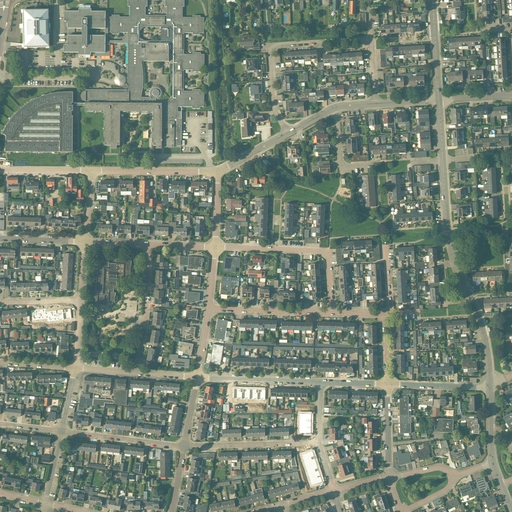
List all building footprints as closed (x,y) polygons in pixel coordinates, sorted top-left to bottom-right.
[(112,17),(108,17),(108,19),(106,19),(106,11),(91,11),(92,9),(79,9),(79,11),(65,11),(65,22),(67,22),(67,24),(68,24),(68,29),(83,29),(83,36),(68,35),(68,45),(64,45),(64,53),(67,53),(72,53),(78,53),(79,53),(79,55),(109,55),(109,45),(110,45),(110,43),(128,43),(128,77),(128,83),(129,83),(129,84),(127,84),(127,89),(129,89),(129,90),(91,90),(91,92),(86,92),(84,92),(83,93),(81,94),(81,96),(81,98),(82,100),(84,101),(85,101),(85,112),(102,112),(102,111),(105,111),(105,146),(111,146),(111,148),(117,148),(117,146),(120,146),(120,111),(123,111),(123,112),(151,112),(151,111),(154,111),(153,146),(156,146),(156,149),(162,149),(162,146),(164,146),(164,147),(174,147),(174,146),(181,146),(181,141),(181,138),(181,122),(181,112),(178,112),(178,107),(192,107),(192,109),(200,109),(200,107),(204,107),(204,91),(201,91),(201,90),(192,89),(192,91),(184,91),(184,70),(193,70),(193,72),(201,72),(201,70),(204,70),(205,54),(201,54),(201,53),(193,53),(193,54),(184,54),(184,33),(193,33),(193,35),(200,35),(200,33),(204,33),(204,18),(200,17),(201,16),(193,16),(193,17),(182,17),(183,7),(184,7),(184,0),(165,0),(165,7),(167,7),(167,15),(146,15),(146,7),(147,7),(147,0),(128,0),(128,7),(130,7),(130,17),(119,17),(119,15),(112,15),(112,17)] [(460,8),(460,4),(453,5),(453,8),(455,8),(456,20),(465,19),(464,8),(460,8)] [(49,44),(49,33),(48,13),(48,9),(45,9),(26,9),(26,10),(26,13),(22,13),(23,48),(45,47),(49,47),(49,44)] [(249,35),(240,36),(241,46),(253,46),(253,50),(259,50),(259,39),(254,40),(254,38),(249,39),(249,35)] [(475,55),(475,56),(475,59),(481,59),(485,59),(485,50),(480,50),(480,55),(475,55)] [(323,62),(320,63),(321,69),(324,69),(324,64),(330,63),(329,55),(323,55),(323,62)] [(247,68),(246,68),(246,69),(247,70),(247,71),(250,71),(251,72),(254,72),(254,71),(257,71),(257,69),(262,69),(262,65),(257,66),(257,59),(246,59),(247,68)] [(469,80),(476,80),(475,71),(471,71),(471,67),(465,68),(465,74),(468,74),(469,80)] [(479,71),(475,71),(476,80),(483,79),(483,73),(486,73),(485,67),(479,67),(479,71)] [(459,72),(455,72),(455,81),(463,81),(462,75),(465,74),(465,68),(459,68),(459,72)] [(448,82),(455,81),(455,72),(451,72),(451,69),(447,69),(448,82)] [(281,84),(290,83),(290,79),(293,79),(293,72),(287,73),(287,76),(281,77),(281,84)] [(416,73),(416,77),(417,86),(424,85),(424,79),(427,79),(426,72),(416,73)] [(410,86),(417,86),(416,77),(412,77),(412,73),(406,74),(406,80),(409,80),(410,86)] [(403,80),(406,80),(406,74),(400,74),(400,78),(396,78),(396,87),(404,87),(403,80)] [(390,87),(396,87),(396,78),(392,78),(392,75),(386,75),(386,82),(389,81),(390,87)] [(361,84),(356,85),(357,94),(364,93),(364,87),(367,87),(367,80),(360,81),(361,84)] [(350,94),(357,94),(356,85),(353,85),(352,81),(346,82),(347,88),(349,88),(350,94)] [(262,85),(256,86),(256,82),(250,83),(251,95),(261,94),(261,89),(262,89),(262,85)] [(340,86),(336,86),(337,95),(344,95),(343,88),(347,88),(346,82),(340,82),(340,86)] [(293,83),(290,83),(281,84),(282,91),(288,90),(288,94),(294,93),(294,87),(293,87),(293,83)] [(330,96),(337,95),(336,86),(332,86),(332,83),(326,83),(326,88),(326,90),(329,90),(330,96)] [(320,92),(316,92),(317,101),(324,101),(323,95),(327,94),(326,90),(326,88),(320,88),(320,92)] [(309,102),(317,101),(316,92),(312,92),(312,89),(305,89),(306,96),(309,96),(309,102)] [(5,141),(5,144),(5,152),(72,152),(72,116),(71,116),(71,111),(72,111),(72,105),(71,105),(71,103),(72,103),(72,92),(65,92),(57,93),(49,95),(41,97),(34,101),(27,105),(20,109),(15,115),(9,121),(5,127),(1,134),(5,137),(5,141)] [(300,103),(296,103),(297,112),(304,112),(303,106),(307,105),(306,99),(300,99),(300,103)] [(290,113),(297,112),(296,103),(292,104),(292,100),(286,100),(286,107),(289,107),(290,113)] [(507,107),(500,107),(501,116),(507,115),(507,120),(507,122),(506,122),(506,126),(511,126),(511,119),(511,110),(507,110),(507,107)] [(418,111),(418,119),(429,118),(428,111),(418,111)] [(409,127),(409,119),(409,117),(406,117),(405,112),(402,112),(402,114),(397,114),(398,123),(406,122),(406,127),(409,127)] [(256,113),(248,113),(249,120),(244,120),(244,127),(242,127),(242,136),(253,136),(252,122),(264,122),(264,115),(256,116),(256,113)] [(380,122),(377,123),(376,114),(369,115),(370,126),(375,125),(375,129),(381,128),(380,122)] [(394,121),(391,121),(390,114),(383,115),(384,124),(387,124),(388,128),(395,128),(394,121)] [(346,120),(346,127),(355,126),(355,120),(358,120),(358,116),(350,117),(350,120),(346,120)] [(461,116),(452,117),(452,124),(456,124),(456,127),(463,127),(463,124),(463,120),(464,120),(464,116),(461,116)] [(416,126),(416,130),(425,130),(424,126),(429,126),(429,118),(418,119),(419,126),(416,126)] [(355,132),(355,126),(346,127),(347,134),(351,134),(351,136),(359,136),(359,132),(355,132)] [(452,132),(453,138),(461,138),(460,131),(463,131),(463,127),(456,127),(456,131),(452,132)] [(318,130),(311,134),(314,139),(317,139),(317,143),(328,142),(327,135),(320,135),(320,133),(318,130)] [(420,133),(420,141),(430,140),(430,133),(425,133),(425,130),(416,130),(416,134),(420,133)] [(347,140),(347,146),(356,146),(356,140),(359,140),(359,136),(351,136),(351,140),(347,140)] [(458,149),(461,149),(464,149),(465,149),(464,142),(461,142),(461,138),(453,138),(453,146),(458,145),(458,149)] [(418,152),(420,152),(423,152),(426,151),(426,148),(431,148),(430,140),(420,141),(420,148),(417,148),(418,152)] [(373,155),(380,154),(379,146),(373,146),(373,143),(369,143),(370,151),(373,151),(373,155)] [(325,149),(324,148),(324,145),(315,146),(316,149),(317,149),(318,156),(320,156),(320,157),(321,157),(321,158),(322,158),(323,158),(324,158),(325,157),(326,157),(326,156),(329,156),(329,152),(327,152),(328,149),(327,149),(326,149),(325,149)] [(299,146),(288,147),(288,158),(299,157),(299,146)] [(357,152),(356,146),(347,146),(348,153),(352,153),(352,156),(353,156),(356,156),(359,156),(360,156),(360,152),(357,152)] [(330,173),(329,165),(326,166),(325,161),(319,162),(319,166),(320,174),(322,174),(330,173)] [(465,169),(462,169),(459,169),(460,173),(455,173),(456,180),(465,180),(465,176),(468,176),(468,169),(465,169)] [(421,176),(421,186),(427,186),(427,183),(433,183),(433,176),(421,176)] [(20,182),(16,182),(16,178),(7,178),(7,184),(8,184),(8,188),(13,188),(13,187),(19,187),(20,182)] [(76,192),(78,192),(78,197),(76,197),(76,201),(82,201),(82,197),(82,191),(80,191),(80,190),(76,190),(76,187),(76,184),(75,184),(75,178),(66,178),(66,187),(66,190),(65,190),(65,192),(76,192)] [(45,179),(45,185),(52,185),(52,190),(55,190),(55,184),(53,184),(53,179),(45,179)] [(237,183),(235,183),(227,183),(227,194),(235,194),(235,186),(237,186),(237,188),(242,188),(242,179),(238,179),(237,183)] [(32,189),(32,192),(37,192),(37,193),(41,193),(41,185),(34,185),(34,181),(24,181),(24,189),(26,189),(32,189)] [(108,188),(108,181),(101,181),(101,185),(98,185),(98,191),(102,191),(102,188),(108,188)] [(114,181),(108,181),(108,188),(111,188),(111,192),(114,192),(114,195),(118,195),(117,185),(114,185),(114,181)] [(121,192),(127,192),(127,181),(120,181),(120,185),(117,185),(118,195),(121,195),(121,192)] [(133,181),(127,181),(127,192),(133,192),(132,193),(132,196),(136,196),(136,185),(133,185),(133,181)] [(150,207),(150,200),(150,181),(140,181),(140,203),(136,203),(136,206),(150,207)] [(166,193),(167,181),(160,181),(160,186),(156,186),(156,190),(164,190),(164,193),(166,193)] [(179,190),(179,182),(172,182),(172,190),(169,190),(169,199),(175,199),(175,193),(178,193),(179,190)] [(428,189),(427,186),(421,186),(421,191),(425,190),(425,196),(434,196),(433,189),(428,189)] [(465,198),(465,193),(470,193),(470,187),(463,187),(464,190),(457,191),(457,198),(465,198)] [(235,200),(227,200),(227,205),(228,205),(227,211),(234,211),(234,207),(237,208),(241,208),(241,201),(235,201),(235,200)] [(458,217),(472,216),(471,204),(464,205),(464,209),(458,209),(458,217)] [(52,215),(45,215),(45,221),(48,221),(48,226),(48,227),(54,228),(55,219),(51,219),(52,215)] [(68,220),(68,228),(75,228),(75,224),(80,225),(80,216),(74,216),(74,220),(68,220)] [(131,226),(125,226),(125,234),(131,234),(131,230),(134,230),(135,217),(132,216),(131,226)] [(195,221),(196,221),(196,236),(205,236),(206,232),(203,232),(204,221),(202,221),(202,217),(195,216),(195,221)] [(138,217),(135,217),(134,230),(137,230),(137,234),(144,234),(144,224),(138,224),(138,217)] [(107,223),(106,225),(106,233),(112,233),(113,229),(116,229),(116,220),(113,220),(113,225),(110,225),(110,223),(110,222),(109,222),(108,222),(107,222),(107,223)] [(118,233),(125,234),(125,226),(119,226),(119,220),(116,220),(116,229),(118,229),(118,233)] [(150,231),(153,231),(153,221),(149,221),(149,224),(144,224),(144,234),(150,235),(150,231)] [(158,221),(153,221),(153,231),(156,231),(156,235),(162,235),(163,224),(158,224),(158,221)] [(100,233),(106,233),(106,225),(103,225),(103,222),(97,222),(97,229),(100,229),(100,233)] [(169,231),(171,232),(172,222),(169,222),(168,224),(163,224),(162,235),(168,235),(169,231)] [(176,223),(172,222),(171,232),(174,232),(174,236),(180,236),(181,226),(176,226),(176,223)] [(183,227),(181,226),(180,236),(187,236),(187,232),(190,232),(190,223),(184,222),(183,227)] [(237,222),(230,222),(230,225),(226,225),(226,236),(228,236),(228,238),(229,238),(231,238),(232,238),(232,236),(237,236),(237,230),(235,230),(235,226),(241,226),(241,222),(237,222)] [(429,249),(429,256),(437,255),(436,249),(432,249),(432,246),(424,246),(425,250),(429,249)] [(14,250),(7,250),(7,258),(7,261),(10,261),(11,259),(14,259),(14,261),(13,268),(17,268),(17,262),(17,257),(14,257),(14,250)] [(131,266),(132,261),(125,260),(125,257),(119,257),(119,256),(116,255),(116,264),(109,263),(109,260),(106,260),(106,262),(100,261),(100,268),(98,268),(97,274),(95,273),(94,290),(96,290),(95,305),(96,305),(106,305),(106,302),(109,302),(109,301),(117,302),(118,296),(116,296),(116,293),(109,292),(109,287),(117,287),(117,277),(131,278),(131,277),(131,272),(133,272),(133,266),(131,266)] [(166,256),(164,256),(157,256),(156,262),(160,263),(160,266),(166,266),(166,256)] [(202,266),(202,263),(204,263),(204,259),(202,259),(202,258),(193,258),(193,257),(189,257),(185,257),(180,256),(180,262),(180,265),(184,265),(188,266),(188,269),(197,269),(197,266),(202,266)] [(252,260),(253,261),(253,265),(264,266),(265,257),(253,256),(253,257),(252,258),(252,260)] [(236,268),(240,268),(241,258),(237,258),(237,257),(233,257),(233,258),(224,257),(223,264),(224,264),(223,272),(231,272),(232,267),(234,267),(234,263),(236,263),(236,268)] [(294,260),(286,259),(285,262),(282,262),(282,269),(278,269),(278,273),(281,273),(287,274),(287,268),(293,269),(294,260)] [(156,271),(156,278),(167,278),(167,272),(168,268),(160,268),(160,271),(156,271)] [(182,279),(188,280),(188,284),(200,285),(201,278),(195,277),(195,276),(191,276),(192,272),(183,272),(180,271),(180,276),(183,276),(182,279)] [(167,278),(156,278),(155,284),(160,284),(159,288),(167,288),(167,285),(167,278)] [(235,283),(221,281),(220,294),(231,296),(232,288),(234,289),(235,283)] [(431,292),(431,296),(439,295),(439,288),(434,288),(434,285),(426,286),(425,286),(426,292),(431,292)] [(199,294),(189,293),(189,288),(180,287),(180,291),(185,291),(185,300),(196,301),(196,298),(199,299),(199,294)] [(155,291),(155,298),(163,298),(165,298),(165,294),(169,294),(169,292),(168,292),(168,289),(162,289),(162,291),(155,291)] [(428,306),(435,305),(435,302),(440,302),(439,295),(431,296),(428,296),(428,300),(428,306)] [(163,298),(155,298),(154,304),(161,304),(161,307),(168,307),(168,303),(163,303),(163,298)] [(48,319),(47,312),(47,309),(31,310),(33,321),(48,319)] [(70,309),(62,310),(64,320),(71,319),(70,309)] [(48,322),(64,320),(62,310),(47,312),(48,319),(48,322)] [(154,319),(161,319),(164,320),(165,315),(166,315),(166,311),(159,310),(159,313),(154,312),(154,319)] [(189,318),(197,319),(198,310),(195,310),(195,311),(187,310),(186,319),(189,319),(189,318)] [(6,319),(9,319),(8,312),(2,312),(2,316),(0,315),(0,320),(0,322),(0,323),(6,323),(6,319)] [(160,325),(161,319),(154,319),(153,325),(158,325),(157,328),(162,329),(164,329),(165,326),(160,325)] [(216,329),(227,331),(228,321),(218,319),(216,329)] [(460,329),(463,329),(466,329),(466,331),(470,331),(469,325),(466,325),(466,320),(459,321),(460,329)] [(181,334),(186,335),(186,339),(190,339),(191,337),(195,337),(196,328),(193,327),(192,328),(187,327),(187,323),(176,321),(175,325),(179,325),(179,326),(182,327),(181,334)] [(152,330),(152,337),(159,338),(160,331),(162,332),(162,329),(157,328),(157,331),(152,330)] [(226,341),(226,343),(232,344),(234,338),(226,337),(227,331),(216,329),(214,339),(226,341)] [(16,343),(17,343),(16,339),(19,339),(18,332),(14,332),(14,339),(14,343),(10,343),(10,350),(16,350),(16,343)] [(59,335),(61,336),(60,346),(63,346),(64,343),(68,343),(68,336),(62,335),(62,332),(57,332),(57,336),(59,337),(59,335)] [(34,352),(40,352),(40,345),(40,342),(42,342),(42,334),(37,334),(37,342),(37,345),(34,345),(34,352)] [(158,344),(159,338),(152,337),(151,343),(155,343),(155,346),(160,347),(162,347),(162,344),(158,344)] [(57,341),(45,341),(46,352),(52,352),(52,347),(56,347),(57,341)] [(191,355),(193,344),(181,342),(179,351),(184,352),(183,353),(191,355)] [(475,346),(472,346),(472,342),(464,343),(464,347),(466,347),(466,354),(475,353),(475,346)] [(60,346),(56,345),(56,352),(58,352),(58,353),(67,354),(67,353),(68,353),(68,349),(67,349),(68,343),(64,343),(63,346),(60,346)] [(213,344),(212,353),(222,355),(223,349),(227,350),(231,351),(232,344),(226,343),(225,346),(224,346),(224,345),(213,344)] [(150,348),(148,354),(156,356),(157,350),(162,350),(163,348),(162,347),(160,347),(155,346),(154,349),(150,348)] [(221,365),(222,355),(212,353),(210,363),(221,365)] [(154,362),(156,356),(148,354),(147,360),(152,361),(151,366),(156,367),(157,362),(154,362)] [(189,360),(178,359),(178,355),(170,354),(169,359),(175,360),(175,367),(181,368),(181,367),(189,367),(189,360)] [(472,361),(463,362),(463,369),(468,369),(468,372),(477,371),(476,364),(476,361),(472,361)] [(350,365),(347,365),(347,373),(353,373),(353,370),(356,370),(356,362),(350,362),(350,365)] [(94,393),(94,391),(96,378),(85,377),(84,384),(85,384),(84,391),(89,392),(91,392),(94,393)] [(94,391),(94,393),(103,394),(104,378),(96,378),(94,391)] [(104,378),(103,394),(110,395),(112,379),(104,378)] [(127,391),(128,389),(128,381),(116,379),(114,400),(113,404),(126,405),(127,396),(128,391),(127,391)] [(511,387),(502,393),(507,403),(511,401),(509,399),(511,397),(511,387)] [(234,399),(249,400),(249,389),(234,389),(234,399)] [(249,389),(249,400),(265,400),(265,390),(249,389)] [(93,406),(94,399),(90,398),(90,397),(91,392),(89,392),(84,391),(83,391),(83,396),(81,396),(80,404),(85,404),(85,405),(88,405),(93,406)] [(208,400),(208,402),(214,404),(215,400),(213,400),(215,394),(213,394),(205,392),(204,399),(208,400)] [(433,409),(436,409),(436,399),(433,399),(433,396),(427,396),(427,397),(421,397),(421,406),(432,406),(432,409),(433,409)] [(399,399),(399,408),(411,407),(408,407),(408,397),(405,397),(405,399),(399,399)] [(440,399),(436,399),(436,409),(440,409),(440,406),(452,407),(452,398),(446,397),(440,397),(440,399)] [(479,411),(478,397),(470,397),(470,412),(479,411)] [(220,398),(219,410),(222,410),(222,412),(227,412),(227,404),(223,404),(224,399),(220,398)] [(214,407),(214,404),(208,402),(207,406),(203,405),(202,411),(211,413),(213,407),(214,407)] [(17,410),(12,410),(12,416),(20,417),(20,411),(23,411),(23,405),(18,404),(17,407),(17,410)] [(4,415),(12,416),(12,410),(8,409),(9,406),(6,406),(5,409),(4,415)] [(49,412),(48,420),(54,421),(55,413),(56,413),(57,408),(50,407),(50,412),(49,412)] [(172,415),(181,417),(183,409),(174,407),(172,415)] [(411,409),(411,407),(399,408),(400,416),(411,415),(409,415),(408,409),(411,409)] [(27,409),(25,410),(25,412),(24,417),(32,418),(32,413),(33,410),(29,409),(27,409)] [(36,413),(32,413),(32,418),(39,419),(40,410),(36,410),(36,413)] [(205,418),(204,421),(213,423),(213,419),(210,419),(211,413),(202,411),(201,417),(205,418)] [(92,412),(91,417),(91,418),(94,418),(93,426),(97,426),(97,428),(99,428),(100,427),(101,427),(102,419),(97,419),(98,412),(92,412)] [(510,431),(511,430),(511,412),(503,417),(510,431)] [(180,425),(181,417),(172,415),(171,423),(180,425)] [(411,417),(411,415),(400,416),(400,424),(411,424),(411,423),(409,423),(409,418),(411,417)] [(106,428),(112,428),(113,421),(114,417),(110,416),(109,421),(107,420),(108,417),(105,417),(104,423),(107,423),(106,428)] [(461,416),(457,416),(458,421),(467,421),(468,431),(473,431),(473,434),(479,434),(479,424),(478,424),(478,419),(468,419),(468,416),(461,416)] [(367,428),(377,428),(377,422),(370,422),(370,419),(362,419),(362,423),(367,423),(367,428)] [(434,432),(453,433),(453,419),(435,419),(434,432)] [(213,423),(204,421),(204,424),(199,423),(198,430),(209,432),(210,426),(211,426),(211,425),(213,426),(213,423)] [(177,436),(177,433),(178,433),(180,425),(171,423),(169,433),(170,434),(170,435),(176,436),(177,436)] [(411,434),(411,424),(400,424),(400,434),(397,434),(398,438),(404,438),(404,434),(411,434)] [(329,434),(329,435),(339,434),(343,434),(343,425),(336,426),(336,429),(330,429),(330,430),(330,433),(330,434),(329,434)] [(364,434),(364,437),(370,437),(370,434),(376,434),(376,428),(377,428),(367,428),(367,434),(364,434)] [(209,432),(198,430),(197,436),(204,438),(205,435),(208,435),(209,432)] [(337,440),(337,444),(343,443),(343,440),(340,440),(339,434),(329,435),(330,440),(337,440)] [(364,445),(378,445),(377,440),(370,440),(370,437),(364,437),(364,445)] [(448,447),(446,440),(439,442),(441,448),(435,450),(437,456),(441,455),(440,454),(447,453),(445,447),(448,447)] [(474,446),(467,449),(469,456),(474,455),(475,457),(481,455),(478,448),(480,448),(477,441),(473,443),(474,446)] [(346,451),(343,443),(337,444),(338,448),(332,450),(334,455),(333,455),(343,452),(346,451)] [(424,450),(417,452),(419,460),(430,458),(429,453),(430,453),(428,444),(423,445),(424,450)] [(364,445),(364,454),(371,454),(371,451),(377,451),(377,446),(378,446),(378,445),(364,445)] [(454,462),(460,460),(460,462),(466,460),(463,450),(455,453),(454,451),(451,452),(454,462)] [(306,453),(302,455),(304,461),(315,458),(313,452),(313,451),(306,453)] [(409,452),(408,452),(402,454),(401,451),(397,452),(400,465),(411,462),(409,452)] [(256,452),(248,453),(248,464),(257,464),(256,452)] [(344,458),(343,452),(333,455),(335,461),(342,459),(343,461),(349,460),(348,457),(344,458)] [(160,461),(169,461),(169,453),(160,453),(160,461)] [(225,453),(217,453),(217,465),(225,464),(225,453)] [(233,453),(225,453),(225,464),(233,464),(233,453)] [(233,453),(233,464),(241,464),(240,453),(233,453)] [(248,453),(240,453),(241,464),(248,464),(248,453)] [(192,460),(191,466),(201,468),(203,459),(202,459),(199,458),(199,454),(198,454),(198,458),(193,457),(193,460),(192,460)] [(364,463),(368,463),(378,463),(378,457),(371,457),(371,454),(364,454),(364,463)] [(315,458),(304,461),(306,467),(317,464),(315,458)] [(338,472),(348,469),(346,464),(350,463),(349,460),(343,461),(344,464),(338,466),(339,472),(338,472)] [(160,461),(160,469),(170,469),(169,461),(160,461)] [(378,463),(368,463),(368,469),(364,469),(365,472),(371,472),(371,469),(377,468),(377,463),(378,463)] [(317,464),(306,467),(308,473),(319,470),(317,464)] [(193,476),(200,477),(204,478),(204,474),(202,473),(202,468),(201,468),(191,466),(190,472),(194,473),(193,476)] [(170,469),(160,469),(161,478),(170,477),(170,469)] [(350,474),(348,469),(338,472),(340,477),(347,475),(348,478),(354,476),(353,473),(350,474)] [(241,478),(241,475),(242,475),(242,470),(232,471),(233,478),(241,478)] [(319,470),(308,473),(310,479),(321,476),(319,470)] [(11,486),(12,479),(7,477),(7,474),(3,473),(1,480),(4,480),(3,484),(11,486)] [(16,480),(12,479),(11,486),(19,488),(19,484),(22,484),(23,480),(24,480),(24,477),(20,476),(20,479),(16,478),(16,480)] [(38,492),(40,481),(29,479),(30,477),(27,476),(26,484),(32,485),(31,491),(38,492)] [(200,477),(193,476),(193,479),(189,478),(188,481),(188,484),(195,486),(196,482),(199,483),(199,480),(203,481),(204,478),(200,477)] [(321,476),(310,479),(312,485),(316,484),(317,484),(323,482),(321,476)] [(476,480),(478,488),(475,489),(477,494),(481,493),(480,492),(489,489),(487,482),(486,483),(484,477),(476,480)] [(292,482),(290,482),(293,492),(300,490),(297,480),(292,482)] [(289,482),(284,484),(287,494),(293,492),(290,482),(289,482)] [(472,490),(469,482),(466,484),(467,486),(460,489),(461,494),(462,497),(468,495),(469,498),(477,496),(475,489),(472,490)] [(75,484),(71,483),(70,489),(69,494),(72,495),(71,500),(77,501),(80,490),(74,489),(75,484)] [(84,498),(87,499),(89,490),(90,484),(86,483),(84,491),(80,490),(77,501),(83,502),(84,498)] [(195,486),(188,484),(187,491),(191,491),(190,494),(196,495),(199,496),(200,493),(198,492),(199,486),(195,486)] [(279,485),(278,485),(280,496),(281,496),(281,495),(287,494),(284,484),(279,485)] [(65,498),(67,490),(64,490),(65,486),(62,485),(61,489),(60,489),(59,497),(62,497),(62,498),(64,498),(65,498)] [(276,486),(271,487),(274,497),(280,496),(278,485),(276,486)] [(90,499),(89,504),(96,505),(97,498),(98,493),(92,492),(93,488),(90,487),(89,490),(87,499),(90,499)] [(266,488),(265,489),(268,499),(274,497),(271,487),(266,488)] [(264,489),(258,491),(261,501),(267,499),(268,499),(265,489),(264,489)] [(98,493),(97,498),(96,505),(101,506),(102,502),(106,502),(107,495),(98,493)] [(245,494),(244,494),(246,505),(246,504),(252,503),(250,493),(245,494)] [(185,503),(192,504),(194,504),(196,495),(190,494),(190,497),(186,496),(185,503)] [(242,494),(237,496),(239,506),(246,505),(244,494),(242,494)] [(488,508),(490,507),(497,504),(494,494),(482,499),(483,502),(485,501),(488,508)] [(110,496),(107,495),(106,502),(109,503),(108,508),(114,509),(115,502),(109,500),(110,496)] [(377,505),(380,504),(387,502),(386,498),(386,499),(385,496),(381,497),(380,495),(374,496),(377,505)] [(134,502),(134,509),(140,509),(140,505),(144,505),(144,500),(144,497),(140,496),(140,502),(138,502),(138,499),(134,499),(134,502)] [(232,497),(231,497),(233,507),(239,506),(237,496),(232,497)] [(125,505),(128,505),(128,509),(134,509),(134,502),(134,499),(134,497),(128,497),(128,500),(125,500),(125,505)] [(229,497),(224,498),(226,509),(233,507),(231,497),(229,497)] [(115,502),(114,509),(120,510),(121,505),(125,505),(125,500),(122,500),(121,500),(122,498),(118,498),(117,499),(116,502),(115,502)] [(219,500),(218,500),(220,510),(226,509),(224,498),(219,500)] [(459,505),(456,498),(446,503),(450,511),(455,509),(454,507),(459,505)] [(153,500),(153,502),(153,510),(159,510),(159,505),(162,505),(162,500),(159,500),(159,499),(157,499),(157,500),(153,500)] [(147,509),(153,510),(153,502),(147,502),(147,500),(144,500),(144,505),(147,505),(147,509)] [(217,500),(211,501),(213,511),(220,510),(218,500),(217,500)] [(350,509),(357,507),(355,501),(348,503),(350,509)] [(388,505),(387,502),(380,504),(382,510),(379,511),(385,511),(385,509),(389,508),(388,505)] [(191,510),(192,504),(185,503),(183,509),(186,509),(185,511),(193,511),(193,510),(191,510)]
